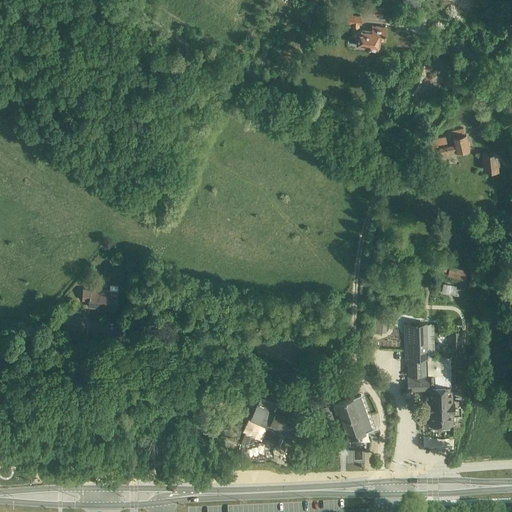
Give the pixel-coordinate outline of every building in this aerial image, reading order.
[(403,0),(402,4),(419,8),(420,0),(403,0)] [(386,27),(376,26),(362,25),(362,16),(348,15),(347,23),(353,23),(352,35),(356,35),(356,41),(357,41),(357,43),(368,44),(368,49),(377,50),(378,39),(385,40),(386,27)] [(469,148),(467,138),(466,133),(465,134),(463,128),(451,131),(453,137),(451,137),(452,143),(447,144),(446,137),(431,140),(434,156),(455,151),(469,148)] [(498,168),(498,166),(497,152),(482,154),(483,170),(498,168)] [(444,275),(446,267),(435,265),(433,273),(444,275)] [(467,270),(450,266),(447,276),(465,280),(467,270)] [(444,284),(443,292),(458,295),(460,287),(444,284)] [(103,292),(90,291),(90,289),(83,288),(83,300),(89,300),(89,306),(102,307),(102,309),(117,310),(118,292),(103,291),(103,292)] [(388,312),(375,311),(373,330),(386,332),(388,312)] [(83,333),(84,320),(84,317),(65,315),(64,331),(83,333)] [(426,324),(404,324),(405,359),(427,358),(426,324)] [(450,335),(450,346),(462,346),(462,335),(461,331),(450,331),(450,335)] [(452,424),(452,414),(460,414),(459,400),(452,400),(452,386),(451,386),(450,375),(407,377),(407,391),(431,391),(431,404),(429,404),(429,412),(430,412),(430,425),(452,424)] [(303,377),(303,380),(303,386),(313,386),(313,377),(306,377),(303,377)] [(220,390),(209,395),(215,406),(217,405),(218,408),(227,404),(220,390)] [(365,431),(373,428),(361,395),(354,398),(353,397),(343,400),(341,401),(320,409),(325,421),(327,421),(329,429),(327,430),(329,434),(326,436),(328,442),(340,437),(341,440),(349,437),(349,438),(365,432),(365,431)] [(295,438),(302,422),(292,418),(296,409),(279,402),(278,405),(260,398),(251,419),(269,427),(271,424),(288,431),(286,434),(295,438)] [(276,445),(277,444),(251,433),(252,431),(247,428),(242,439),(240,449),(243,450),(242,455),(244,456),(255,457),(266,457),(274,455),(272,447),(273,447),(274,446),(275,446),(276,445)] [(425,437),(424,447),(454,447),(454,438),(425,437)]
